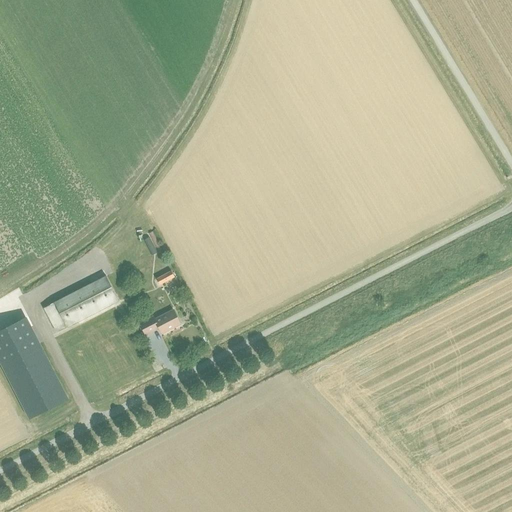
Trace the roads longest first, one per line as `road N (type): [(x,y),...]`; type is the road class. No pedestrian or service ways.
road 1 (unclassified): [(0,470),(511,207)]
road 2 (unclassified): [(511,165),(413,0)]
